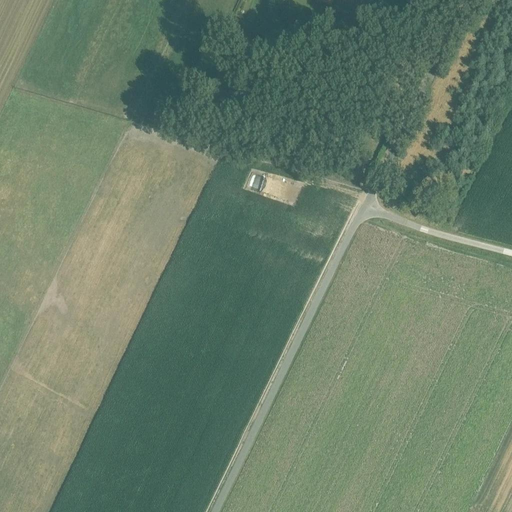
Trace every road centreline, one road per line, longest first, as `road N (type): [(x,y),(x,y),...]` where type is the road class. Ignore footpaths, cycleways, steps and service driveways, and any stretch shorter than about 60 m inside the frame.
road 1 (unclassified): [(214,511),(361,212)]
road 2 (unclassified): [(361,212),(467,0)]
road 3 (unclassified): [(511,256),(361,212)]
